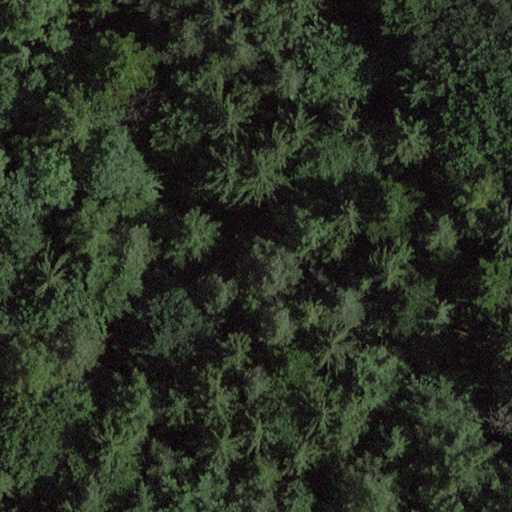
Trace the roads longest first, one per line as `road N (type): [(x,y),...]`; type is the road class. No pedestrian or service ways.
road 1 (track): [(430,137),(400,163),(155,289),(23,511)]
road 2 (track): [(187,0),(367,62),(430,137)]
